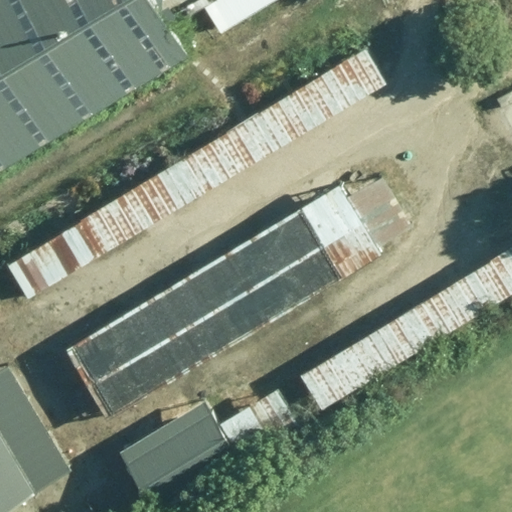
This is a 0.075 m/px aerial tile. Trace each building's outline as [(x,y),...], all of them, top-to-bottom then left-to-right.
[(0,0),(0,160),(179,53),(146,0),(0,0)] [(186,0),(168,0),(174,8),(186,0)] [(189,0),(210,33),(263,0),(189,0)] [(0,260),(0,266),(19,298),(379,82),(358,46),(0,260)] [(337,181),(59,348),(102,419),(380,252),(337,181)] [(0,505),(62,468),(0,363),(0,505)] [(199,397),(109,451),(142,505),(232,450),(199,397)]
